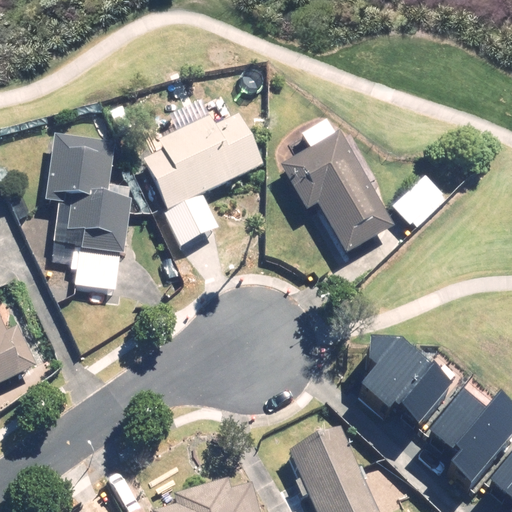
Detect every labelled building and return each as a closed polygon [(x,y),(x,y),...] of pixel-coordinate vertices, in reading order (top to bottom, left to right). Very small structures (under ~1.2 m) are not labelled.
[(161,155),(143,164),(167,214),(260,169),(235,117),(209,129),(206,122),(157,146),(161,155)] [(304,139),(313,155),(278,175),(304,219),(317,211),(345,259),(392,231),(339,140),(334,143),(325,127),(304,139)] [(52,140),(44,202),(62,204),(57,245),(78,248),(72,290),(118,296),(131,194),(106,191),(112,148),(52,140)] [(425,177),(387,212),(413,239),(450,204),(425,177)] [(201,201),(165,219),(181,251),(217,234),(201,201)] [(4,335),(0,326),(0,386),(35,371),(17,329),(4,335)] [(345,396),(396,439),(433,395),(364,337),(336,369),(354,384),(345,396)] [(400,452),(449,493),(504,428),(478,406),(466,420),(443,401),(400,452)] [(287,459),(311,511),(376,511),(342,434),(287,459)] [(457,507),(463,511),(511,511),(511,457),(504,451),(457,507)] [(229,492),(228,487),(169,502),(171,511),(257,511),(251,487),(229,492)]
